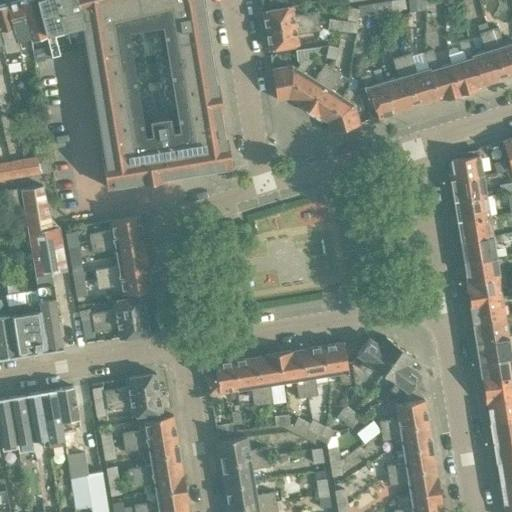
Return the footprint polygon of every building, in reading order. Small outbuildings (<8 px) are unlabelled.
[(18,0),(17,0),(5,3),(14,38),(16,38),(27,35),(18,0)] [(36,0),(18,0),(27,35),(28,38),(44,34),(36,0)] [(36,0),(44,34),(49,56),(58,54),(53,31),(64,29),(57,0),(36,0)] [(57,0),(64,29),(80,25),(75,0),(57,0)] [(75,0),(80,25),(82,37),(102,157),(101,157),(106,187),(135,182),(135,183),(151,181),(167,178),(167,177),(231,166),(226,136),(225,136),(221,112),(222,112),(217,82),(216,82),(208,36),(202,0),(75,0)] [(403,0),(396,0),(390,1),(391,12),(405,10),(403,0)] [(423,0),(407,0),(410,13),(425,11),(425,6),(423,0)] [(372,16),(373,18),(392,15),(391,12),(390,1),(371,4),(372,16)] [(5,3),(0,4),(0,37),(1,41),(0,41),(0,42),(2,51),(5,64),(20,60),(16,38),(14,38),(5,3)] [(372,16),(371,4),(357,6),(359,17),(372,16)] [(261,11),(264,30),(317,21),(315,12),(292,16),(290,6),(261,11)] [(327,29),(341,31),(342,20),(328,19),(327,29)] [(356,22),(342,20),(341,31),(355,32),(356,22)] [(317,21),(264,30),(267,49),(296,44),(295,34),(319,30),(317,21)] [(494,28),(487,30),(502,78),(511,74),(511,39),(502,42),(497,27),(494,28)] [(484,50),(471,54),(480,84),(481,84),(502,78),(487,30),(480,32),(478,32),(484,50)] [(463,59),(449,63),(459,93),(481,86),(481,84),(480,84),(471,54),(467,39),(459,41),(458,41),(463,59)] [(292,65),(271,69),(276,98),(287,97),(302,72),(307,63),(317,47),(296,50),(296,61),(299,62),(296,68),(292,65)] [(430,49),(422,52),(427,67),(437,97),(436,98),(437,100),(459,93),(449,63),(438,66),(432,49),(430,49)] [(408,54),(401,56),(415,104),(435,98),(436,98),(437,97),(427,67),(422,52),(411,55),(410,53),(408,54)] [(397,76),(384,80),(394,110),(415,104),(401,56),(394,58),(392,58),(397,76)] [(302,72),(287,97),(306,109),(331,68),(325,64),(324,64),(314,79),(302,72)] [(331,68),(306,109),(325,121),(341,96),(330,89),(340,73),(331,68)] [(369,74),(360,76),(368,104),(373,103),(378,117),(395,112),(394,110),(384,80),(372,84),(369,74)] [(341,96),(325,121),(329,133),(358,124),(352,103),(348,100),(353,92),(346,88),(341,96)] [(511,171),(511,137),(502,141),(511,172),(511,171)] [(447,164),(450,181),(482,176),(478,151),(460,153),(461,158),(450,159),(447,164)] [(25,176),(39,173),(36,157),(22,160),(25,176)] [(12,178),(25,176),(22,160),(9,162),(12,178)] [(0,180),(12,178),(9,162),(0,163),(0,180)] [(450,181),(453,201),(485,195),(482,176),(450,181)] [(50,217),(42,186),(20,189),(34,276),(66,270),(59,226),(50,217)] [(12,213),(22,211),(20,189),(4,191),(6,205),(10,204),(12,213)] [(453,201),(456,221),(488,215),(485,195),(453,201)] [(456,221),(459,241),(491,235),(488,215),(456,221)] [(89,234),(91,243),(142,235),(139,216),(111,220),(112,230),(89,234)] [(66,232),(69,247),(79,245),(77,230),(66,232)] [(115,248),(116,257),(145,252),(142,235),(91,243),(92,252),(115,248)] [(459,241),(463,261),(495,256),(491,235),(459,241)] [(79,245),(69,247),(72,265),(82,263),(79,245)] [(95,270),(96,279),(148,270),(145,252),(116,257),(118,267),(95,270)] [(463,261),(466,281),(497,276),(498,276),(495,256),(463,261)] [(82,263),(72,265),(75,282),(85,281),(82,263)] [(148,270),(96,279),(98,288),(121,284),(122,294),(151,289),(148,270)] [(465,282),(468,301),(500,296),(497,276),(466,281),(465,282)] [(85,281),(75,282),(77,295),(88,294),(85,281)] [(36,286),(36,290),(40,309),(46,350),(62,347),(60,335),(63,334),(60,320),(58,321),(55,307),(56,307),(52,284),(36,286)] [(20,292),(23,312),(30,353),(46,350),(40,309),(36,290),(20,292)] [(4,295),(8,315),(15,355),(30,353),(23,312),(20,292),(4,295)] [(91,315),(93,323),(145,314),(142,295),(113,300),(115,311),(91,315)] [(468,301),(471,322),(503,316),(500,296),(468,301)] [(89,308),(79,310),(82,325),(91,324),(89,308)] [(145,314),(93,323),(94,331),(117,327),(119,338),(148,333),(145,314)] [(8,315),(0,315),(0,357),(15,355),(8,315)] [(471,322),(474,342),(507,336),(503,316),(471,322)] [(91,324),(82,325),(84,339),(93,337),(91,324)] [(367,362),(381,372),(399,346),(384,336),(378,344),(368,337),(355,354),(363,360),(358,367),(362,369),(367,362)] [(474,342),(478,362),(510,357),(507,336),(474,342)] [(342,341),(321,344),(326,373),(338,372),(339,382),(348,380),(342,341)] [(321,344),(299,348),(307,395),(316,394),(313,376),(326,373),(321,344)] [(399,346),(381,372),(394,382),(389,389),(393,392),(398,385),(406,391),(419,374),(408,366),(414,357),(399,346)] [(292,348),(277,351),(282,381),(294,379),(297,397),(307,395),(299,348),(292,349),(292,348)] [(262,354),(254,355),(262,403),(271,401),(268,383),(282,381),(277,351),(262,354)] [(232,359),(237,388),(250,386),(253,404),(262,403),(254,355),(232,359)] [(478,362),(481,382),(511,377),(511,368),(510,357),(478,362)] [(209,393),(237,388),(232,359),(214,362),(215,371),(205,372),(209,393)] [(104,391),(106,400),(158,391),(155,372),(126,377),(127,387),(104,391)] [(484,402),(485,401),(511,397),(511,377),(481,382),(484,402)] [(73,386),(55,389),(62,432),(80,430),(73,386)] [(92,388),(94,402),(105,400),(103,386),(92,388)] [(55,389),(38,391),(46,437),(47,446),(48,447),(64,444),(63,443),(62,432),(55,389)] [(38,391),(23,394),(30,436),(31,440),(41,438),(43,447),(47,446),(46,437),(38,391)] [(158,391),(106,400),(107,408),(130,405),(132,415),(161,410),(158,391)] [(23,394),(8,396),(16,442),(31,440),(30,436),(23,394)] [(8,396),(0,397),(0,441),(1,445),(1,450),(17,447),(16,442),(8,396)] [(511,397),(485,401),(489,422),(511,418),(511,397)] [(96,415),(107,414),(105,400),(94,402),(96,415)] [(396,418),(378,421),(380,430),(427,422),(423,400),(394,404),(396,418)] [(337,416),(345,422),(354,410),(346,404),(337,416)] [(354,410),(345,422),(352,427),(361,415),(354,410)] [(275,415),(277,425),(289,422),(287,413),(275,415)] [(122,433),(123,442),(175,434),(172,414),(143,419),(145,429),(122,433)] [(304,432),(309,422),(298,416),(293,425),(304,432)] [(304,432),(314,438),(322,424),(312,418),(309,422),(304,432)] [(511,418),(489,422),(492,442),(511,438),(511,418)] [(427,422),(380,430),(381,440),(399,437),(401,450),(430,445),(427,422)] [(318,440),(327,445),(335,431),(326,425),(318,440)] [(100,431),(102,446),(113,444),(111,430),(100,431)] [(148,447),(149,456),(178,451),(175,434),(123,442),(125,451),(148,447)] [(216,441),(220,464),(267,456),(266,447),(248,450),(245,436),(216,441)] [(511,438),(492,442),(495,462),(511,459),(511,438)] [(102,446),(105,460),(116,458),(113,444),(102,446)] [(327,447),(329,461),(341,459),(339,445),(327,447)] [(404,463),(385,466),(387,475),(434,467),(430,445),(401,450),(404,463)] [(84,446),(75,447),(64,448),(75,510),(91,507),(91,511),(106,511),(100,471),(88,473),(84,446)] [(312,449),(314,463),(324,461),(322,448),(312,449)] [(128,469),(129,478),(181,469),(178,451),(149,456),(151,465),(128,469)] [(220,464),(224,486),(253,481),(251,468),(269,465),(267,456),(220,464)] [(341,459),(329,461),(332,475),(344,473),(341,459)] [(511,459),(495,462),(498,482),(511,479),(511,459)] [(106,467),(108,481),(119,480),(117,466),(106,467)] [(434,467),(387,475),(388,484),(407,481),(409,494),(438,489),(436,474),(435,474),(434,467)] [(153,483),(155,492),(184,487),(182,474),(181,474),(181,469),(129,478),(131,487),(153,483)] [(317,480),(319,493),(329,492),(327,478),(317,480)] [(511,479),(498,482),(502,502),(511,500),(511,479)] [(108,481),(110,495),(121,494),(119,480),(108,481)] [(224,486),(228,509),(274,501),(273,492),(255,494),(253,481),(224,486)] [(134,506),(134,511),(147,511),(186,505),(186,500),(184,487),(155,492),(156,501),(134,506)] [(411,507),(393,510),(392,511),(437,511),(441,511),(440,504),(438,489),(409,494),(411,507)] [(335,493),(337,506),(349,504),(347,491),(335,493)] [(329,492),(319,493),(321,507),(331,505),(329,492)] [(511,511),(511,500),(502,502),(503,511),(511,511)] [(112,503),(113,511),(124,511),(123,501),(112,503)] [(228,509),(228,511),(264,511),(276,510),(274,501),(228,509)]
